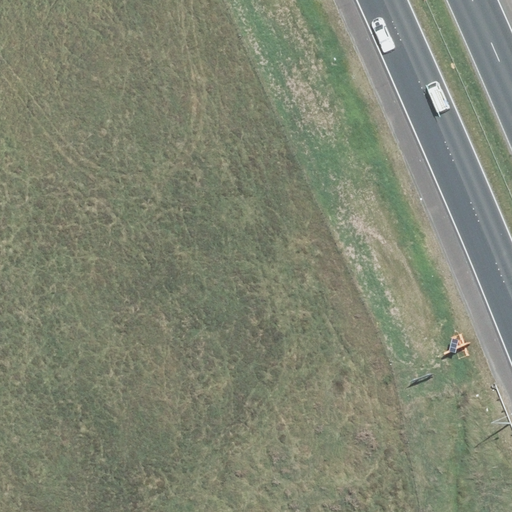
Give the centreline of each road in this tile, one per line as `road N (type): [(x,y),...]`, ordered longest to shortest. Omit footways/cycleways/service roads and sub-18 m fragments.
road 1 (motorway): [(511,300),(382,0)]
road 2 (unknown): [(0,208),(53,511)]
